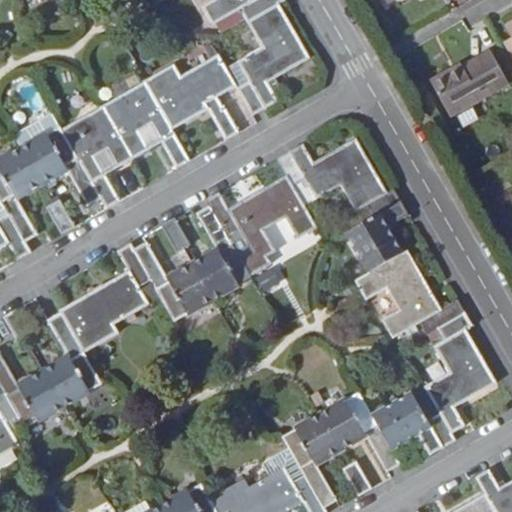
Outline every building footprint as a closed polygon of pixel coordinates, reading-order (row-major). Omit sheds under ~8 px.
[(220,0),(206,9),(216,25),(242,10),(260,0),(220,0)] [(260,0),(242,10),(261,43),(268,40),(272,46),(241,64),(251,82),(239,89),(254,116),(280,101),(269,82),(311,57),(280,5),(286,1),(286,0),(260,0)] [(491,52),(432,85),(450,118),(510,84),(491,52)] [(174,65),(146,81),(174,129),(209,108),(227,139),(240,131),(219,94),(236,84),(221,57),(219,54),(181,76),(174,65)] [(104,106),(134,158),(151,148),(143,132),(153,125),(178,168),(191,160),(146,81),(104,106)] [(118,167),(134,158),(104,106),(63,129),(102,197),(107,208),(121,200),(96,158),(109,151),(118,167)] [(102,197),(63,129),(61,126),(23,148),(44,184),(68,170),(88,205),(102,197)] [(289,177),(295,188),(307,180),(318,200),(349,182),(353,188),(346,192),(358,212),(369,206),(388,195),(356,141),(317,164),(306,146),(280,162),(289,177)] [(44,184),(23,148),(0,160),(0,196),(10,214),(26,241),(38,234),(19,199),(44,184)] [(208,203),(211,207),(231,240),(243,233),(254,254),(243,261),(252,277),(273,265),(266,254),(276,248),(265,230),(287,218),(300,238),(318,227),(295,188),(289,177),(232,209),(222,195),(208,203)] [(410,216),(396,191),(388,195),(369,206),(377,218),(350,234),(372,273),(406,254),(390,228),(410,216)] [(0,219),(10,214),(0,196),(0,219)] [(61,199),(47,207),(62,234),(77,226),(61,199)] [(194,264),(214,300),(253,278),(252,277),(243,261),(231,240),(211,207),(198,214),(219,249),(194,264)] [(19,260),(32,253),(26,241),(10,214),(0,219),(0,247),(8,243),(19,260)] [(178,220),(164,228),(179,254),(193,246),(178,220)] [(149,243),(136,251),(155,284),(176,322),(214,300),(194,264),(169,278),(149,243)] [(155,284),(136,251),(133,246),(120,254),(131,272),(61,312),(62,313),(85,353),(120,334),(115,325),(151,304),(143,290),(155,284)] [(443,310),(409,252),(406,254),(372,273),(358,282),(369,300),(391,288),(403,309),(386,320),(396,338),(423,323),(430,335),(440,330),(466,314),(459,302),(443,310)] [(18,312),(6,319),(20,345),(33,338),(18,312)] [(85,353),(62,313),(49,322),(68,356),(45,369),(65,406),(103,385),(85,353)] [(466,314),(440,330),(446,340),(435,347),(447,368),(453,364),(456,371),(427,388),(442,414),(453,434),(466,427),(455,408),(497,383),(467,329),(473,326),(466,314)] [(0,351),(0,382),(7,395),(26,428),(65,406),(45,369),(19,384),(0,351)] [(0,398),(7,395),(0,382),(0,456),(20,445),(0,409),(0,398)] [(394,450),(373,415),(360,393),(323,415),(342,450),(367,435),(389,472),(402,465),(394,450)] [(394,450),(421,436),(431,455),(457,440),(453,434),(442,414),(430,422),(411,393),(373,415),(394,450)] [(318,464),(342,450),(323,415),(284,437),(292,450),(307,477),(325,509),(339,501),(318,464)] [(292,450),(267,465),(273,477),(286,469),(294,484),(307,477),(292,450)] [(359,461),(345,470),(360,496),(374,487),(359,461)] [(326,511),(325,509),(307,477),(294,484),(286,469),(273,477),(252,489),(247,480),(212,500),(219,511),(286,511),(304,502),(310,511),(326,511)] [(511,511),(511,480),(502,486),(493,469),(477,478),(486,493),(496,511),(511,511)] [(219,511),(212,500),(203,484),(164,506),(167,511),(219,511)] [(496,511),(486,493),(454,511),(496,511)]
